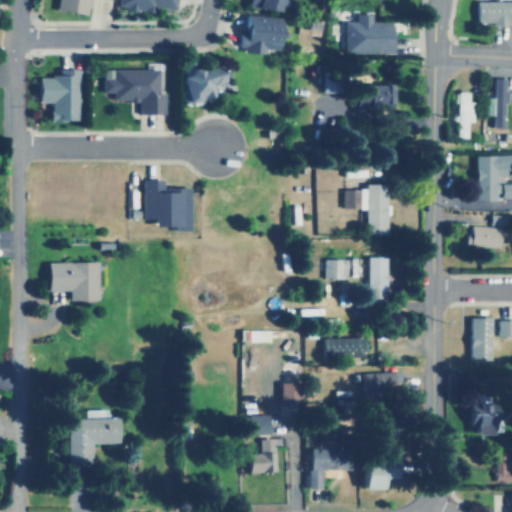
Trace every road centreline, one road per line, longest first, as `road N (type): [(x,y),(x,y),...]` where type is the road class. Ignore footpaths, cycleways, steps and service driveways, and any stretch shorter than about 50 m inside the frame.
road 1 (residential): [(421,507),(431,479),(433,54),(511,56)]
road 2 (residential): [(14,511),(18,0)]
road 3 (residential): [(12,40),(201,35),(207,0)]
road 4 (residential): [(15,145),(209,146)]
